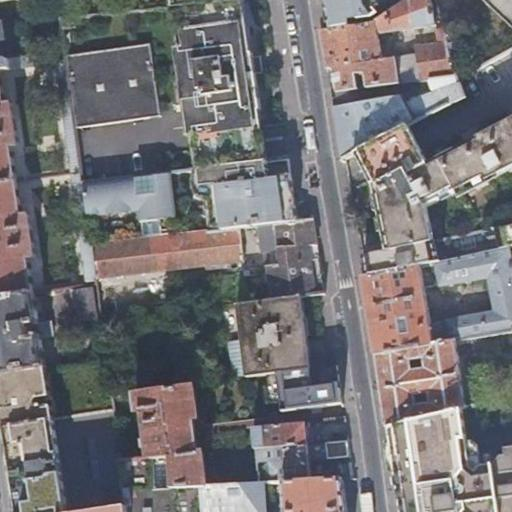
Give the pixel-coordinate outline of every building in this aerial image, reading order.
[(0,0),(0,69),(45,62),(45,57),(34,59),(34,55),(0,59),(0,1),(6,0),(0,0)] [(135,0),(137,10),(168,7),(235,0),(174,0),(175,3),(167,4),(165,0),(135,0)] [(242,0),(235,0),(168,7),(188,135),(190,148),(194,170),(231,166),(236,165),(267,162),(262,127),(255,82),(257,82),(256,74),(254,75),(242,0)] [(330,29),(320,30),(325,61),(330,93),(356,89),(397,83),(394,60),(382,61),(377,35),(434,28),(431,4),(429,0),(408,0),(373,22),(349,26),(330,29)] [(325,0),(327,10),(330,29),(349,26),(349,20),(372,17),(379,13),(376,8),(378,7),(376,0),(325,0)] [(511,0),(482,0),(511,28),(511,0)] [(455,75),(442,30),(434,31),(436,45),(413,49),(414,57),(417,80),(447,76),(455,75)] [(149,43),(65,55),(66,59),(76,137),(161,124),(149,43)] [(414,57),(394,60),(397,83),(417,80),(414,57)] [(66,59),(55,61),(71,173),(81,171),(76,137),(66,59)] [(463,96),(457,79),(455,75),(447,76),(452,86),(447,88),(444,81),(429,85),(432,95),(403,108),(398,97),(358,103),(356,89),(330,93),(342,158),(355,152),(407,125),(463,96)] [(0,80),(0,183),(16,181),(10,148),(18,146),(11,104),(4,105),(0,80)] [(420,149),(407,125),(355,152),(368,175),(374,187),(389,252),(435,243),(426,209),(456,193),(458,197),(511,168),(511,119),(427,163),(420,149)] [(83,183),(81,171),(71,173),(87,285),(96,283),(96,278),(91,244),(83,183)] [(16,181),(0,183),(0,297),(34,293),(28,259),(36,257),(29,213),(21,215),(16,181)] [(305,220),(259,226),(262,248),(268,251),(278,250),(280,265),(268,267),(269,273),(259,274),(261,287),(271,285),(273,300),(297,296),(302,296),(316,294),(325,293),(315,233),(313,218),(305,219),(305,220)] [(511,227),(494,232),(498,252),(509,250),(511,248),(511,227)] [(209,230),(91,244),(96,278),(245,261),(240,228),(210,232),(209,230)] [(437,243),(435,243),(389,252),(363,257),(367,278),(402,271),(403,272),(441,264),(437,243)] [(483,255),(441,264),(403,272),(402,271),(367,278),(362,279),(365,292),(375,356),(455,342),(511,331),(511,267),(509,250),(498,252),(483,255)] [(93,287),(71,291),(75,321),(97,318),(93,287)] [(39,323),(34,293),(0,297),(0,373),(46,367),(41,337),(52,336),(50,321),(39,323)] [(273,300),(237,305),(247,378),(277,374),(306,370),(304,354),(309,353),(304,312),(299,313),(297,296),(273,300)] [(455,342),(375,356),(380,392),(385,426),(387,426),(462,408),(464,407),(455,342)] [(336,366),(325,367),(311,369),(306,370),(277,374),(282,410),(341,403),(336,366)] [(50,396),(46,367),(0,373),(0,416),(2,426),(53,418),(52,406),(39,408),(38,406),(37,401),(38,398),(50,396)] [(194,385),(136,394),(138,412),(144,411),(151,459),(170,457),(174,489),(208,486),(203,452),(199,453),(194,421),(199,420),(194,385)] [(498,399),(509,397),(506,386),(496,388),(498,399)] [(484,391),(487,402),(498,399),(496,388),(484,391)] [(462,408),(387,426),(389,439),(393,462),(468,452),(467,442),(462,408)] [(114,409),(53,418),(2,426),(9,473),(15,511),(96,511),(127,507),(121,462),(114,409)] [(308,443),(306,423),(253,429),(256,449),(257,449),(308,443)] [(349,456),(347,439),(327,441),(329,458),(349,456)] [(393,462),(389,439),(384,440),(388,469),(393,473),(395,473),(393,462)] [(472,441),(467,442),(468,452),(480,451),(479,445),(472,441)] [(257,449),(258,462),(272,461),(279,469),(280,482),(285,481),(310,480),(308,443),(257,449)] [(511,511),(511,447),(480,451),(468,452),(393,462),(395,473),(395,476),(397,489),(399,501),(400,511),(424,511),(435,511),(511,511)] [(151,459),(121,462),(127,507),(127,511),(267,511),(265,482),(261,483),(208,486),(174,489),(170,457),(151,459)] [(342,477),(311,479),(310,480),(285,481),(286,511),(347,511),(345,497),(342,478),(342,477)]
